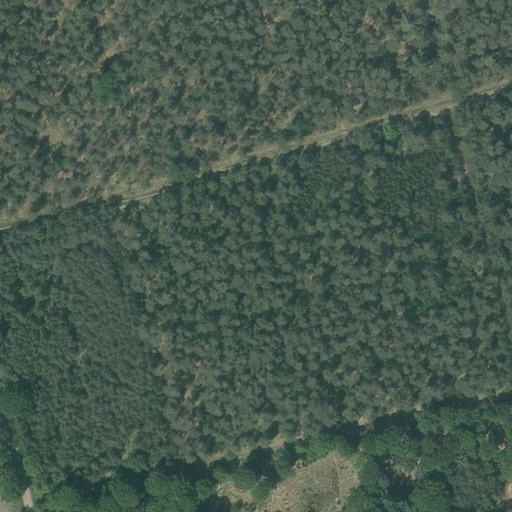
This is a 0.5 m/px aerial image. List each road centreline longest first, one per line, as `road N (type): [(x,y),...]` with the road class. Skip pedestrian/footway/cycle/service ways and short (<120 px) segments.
road 1 (track): [(0,233),(246,165)]
road 2 (track): [(447,106),(511,353)]
